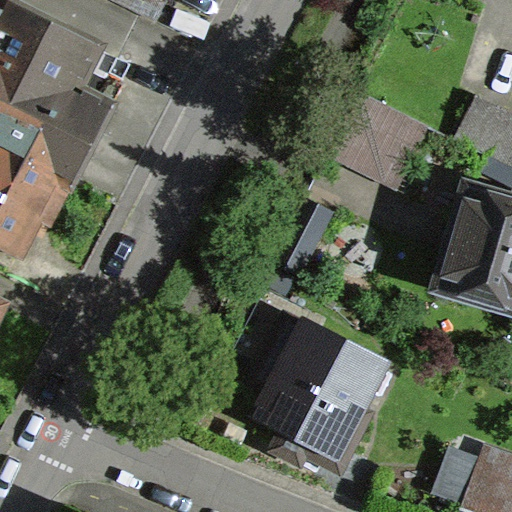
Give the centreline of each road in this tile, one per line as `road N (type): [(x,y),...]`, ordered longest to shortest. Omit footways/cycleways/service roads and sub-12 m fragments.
road 1 (residential): [(271,0),(59,422)]
road 2 (residential): [(59,422),(304,511)]
